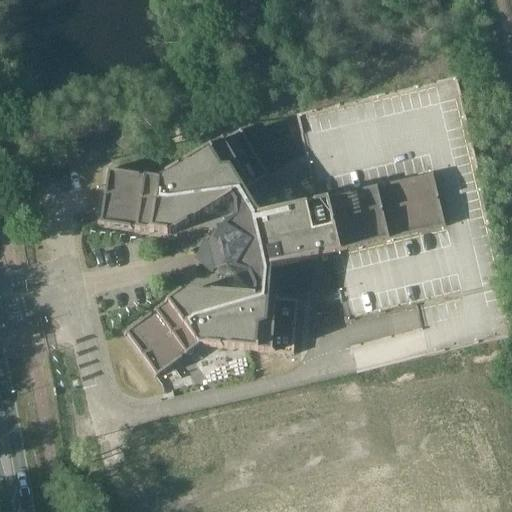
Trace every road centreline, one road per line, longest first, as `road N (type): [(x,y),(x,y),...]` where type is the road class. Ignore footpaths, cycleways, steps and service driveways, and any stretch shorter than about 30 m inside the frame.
road 1 (track): [(114,426),(135,487),(173,502),(362,453)]
road 2 (primary): [(22,511),(0,365)]
